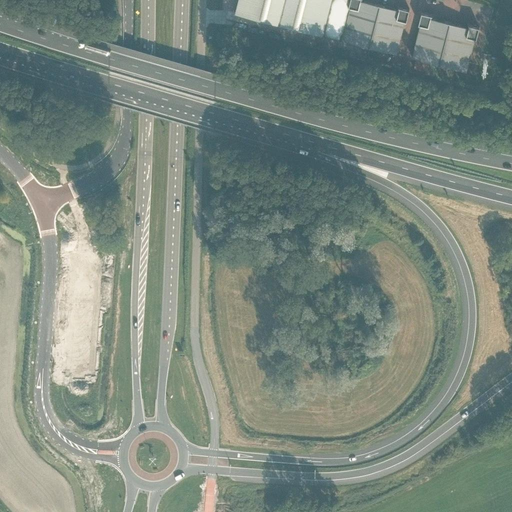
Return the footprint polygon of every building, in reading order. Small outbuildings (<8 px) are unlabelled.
[(238,0),(235,13),(323,35),(342,40),(351,7),(349,6),(350,0),(238,0)] [(342,40),(369,47),(380,5),(361,0),(350,0),(349,6),(351,7),(342,40)] [(380,5),(369,47),(397,54),(405,21),(407,21),(410,9),(400,7),(399,10),(380,5)] [(439,65),(450,23),(431,18),(431,15),(422,13),(419,24),(420,25),(412,58),(439,65)] [(469,28),(450,23),(439,65),(466,72),(475,39),(476,39),(479,27),(469,25),(469,28)]
